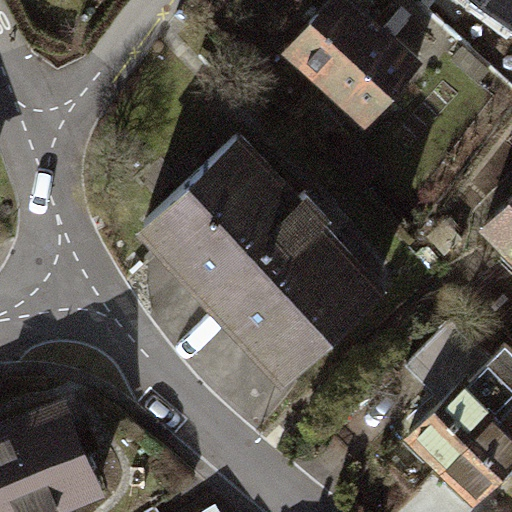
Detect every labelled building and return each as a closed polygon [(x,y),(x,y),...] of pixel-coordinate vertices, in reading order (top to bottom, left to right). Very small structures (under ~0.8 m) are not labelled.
[(366,0),(343,0),(294,51),(380,121),(436,61),(366,0)] [(511,0),(499,0),(511,10),(511,0)] [(256,126),(153,220),(300,372),(405,282),(256,126)] [(511,207),(492,226),(511,245),(511,207)] [(511,395),(480,366),(418,432),(489,499),(511,474),(511,395)] [(0,511),(80,511),(120,496),(75,394),(0,424),(0,511)] [(236,511),(230,500),(209,511),(236,511)]
